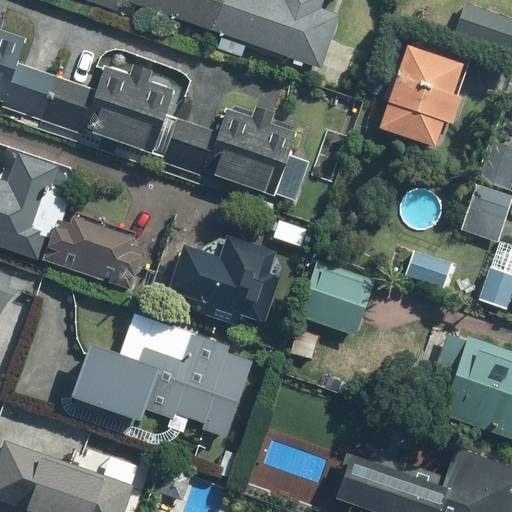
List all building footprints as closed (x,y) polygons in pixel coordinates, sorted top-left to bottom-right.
[(214,33),(224,0),(87,0),(87,1),(118,12),(122,1),(214,33)] [(322,70),(340,15),(321,9),(324,0),(224,0),(214,33),(322,70)] [(511,55),(511,20),(464,4),(453,36),(511,55)] [(0,110),(81,138),(83,131),(161,158),(159,162),(273,201),(276,195),(296,202),(310,164),(290,157),(298,135),(273,126),(277,114),(256,107),(252,119),(227,110),(219,134),(181,120),(188,99),(145,84),(150,70),(134,64),(126,87),(101,78),(97,91),(20,64),(28,40),(2,31),(5,21),(0,19),(0,110)] [(453,97),(463,67),(408,48),(379,131),(435,150),(444,124),(452,127),(462,100),(453,97)] [(509,190),(511,183),(511,146),(488,138),(474,177),(509,190)] [(55,220),(64,223),(70,204),(62,202),(71,173),(17,156),(9,182),(0,179),(0,249),(42,263),(55,220)] [(498,243),(511,200),(511,195),(476,184),(460,230),(498,243)] [(55,220),(42,263),(134,292),(146,253),(135,250),(139,238),(107,228),(109,222),(74,211),(70,225),(64,223),(55,220)] [(180,243),(175,259),(165,256),(160,273),(170,276),(166,287),(198,297),(193,311),(236,325),(239,317),(263,325),(279,273),(270,270),(275,253),(223,237),(217,255),(180,243)] [(443,288),(451,263),(412,249),(404,274),(443,288)] [(354,336),(374,280),(315,259),(295,316),(354,336)] [(476,300),(505,310),(510,298),(511,290),(511,273),(488,266),(476,300)] [(228,343),(191,330),(181,360),(145,348),(141,361),(87,343),(63,414),(175,451),(186,419),(201,424),(199,431),(226,441),(253,361),(225,351),(228,343)] [(511,350),(466,335),(465,340),(446,333),(420,410),(511,440),(511,350)] [(125,511),(135,486),(2,438),(0,441),(0,499),(34,511),(125,511)] [(511,511),(511,466),(451,445),(442,474),(350,443),(332,497),(375,511),(511,511)] [(188,473),(164,467),(157,495),(182,500),(188,473)]
